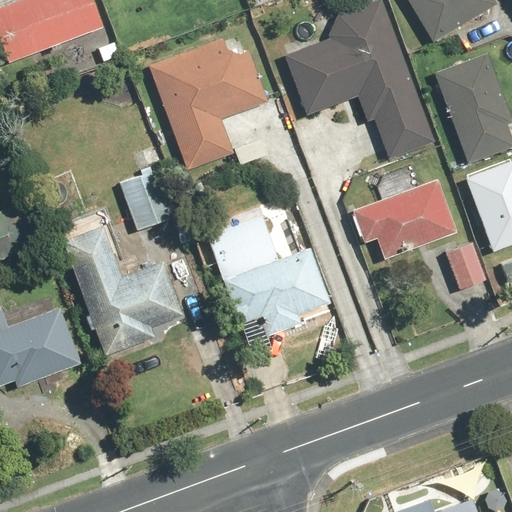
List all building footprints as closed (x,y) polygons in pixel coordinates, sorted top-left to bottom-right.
[(100,27),(88,0),(0,0),(0,50),(5,64),(100,27)] [(433,144),(381,0),(380,0),(327,19),(332,35),(282,53),(306,119),(355,102),(363,125),(373,121),(388,161),(433,144)] [(502,0),(406,0),(434,44),(502,0)] [(219,119),(267,100),(240,28),(145,64),(186,172),(232,155),(219,119)] [(511,121),(511,120),(487,53),(431,73),(467,169),(511,152),(511,132),(508,123),(511,121)] [(511,159),(463,177),(491,252),(511,243),(511,159)] [(139,173),(117,182),(135,232),(178,217),(158,163),(138,170),(139,173)] [(382,200),(349,212),(361,246),(375,241),(382,259),(454,233),(435,181),(411,190),(404,171),(375,181),(382,200)] [(261,216),(204,238),(237,323),(258,315),(266,337),(300,324),(296,315),(327,304),(305,247),(277,258),(261,216)] [(102,222),(61,238),(105,356),(155,337),(152,328),(190,314),(169,259),(122,276),(102,222)] [(470,242),(442,253),(457,293),(485,282),(470,242)] [(511,285),(511,259),(500,265),(510,286),(511,285)] [(16,389),(80,362),(56,306),(7,326),(0,309),(0,388),(13,383),(16,389)] [(475,511),(469,495),(434,507),(429,493),(391,506),(393,511),(475,511)]
